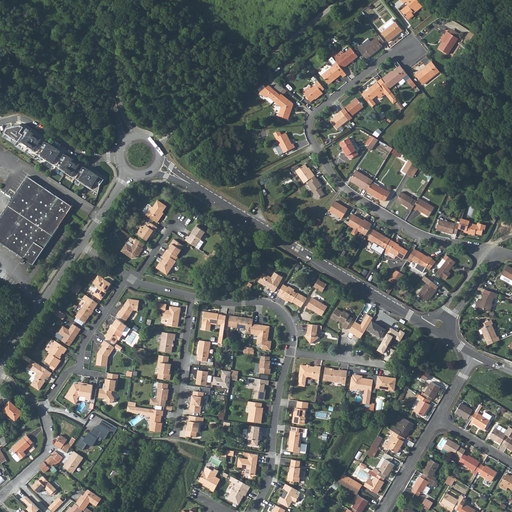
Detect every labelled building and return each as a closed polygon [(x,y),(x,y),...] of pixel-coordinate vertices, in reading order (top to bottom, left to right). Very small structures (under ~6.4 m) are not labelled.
[(401,0),(404,3),(406,1),(408,3),(407,4),(408,4),(408,5),(409,7),(408,8),(407,7),(402,11),(407,19),(413,14),(412,13),(422,5),(417,0),(401,0)] [(412,13),(413,14),(423,6),(422,5),(412,13)] [(382,33),(388,41),(402,30),(395,22),(392,19),(384,26),(386,29),(382,33)] [(449,32),(457,37),(460,33),(452,28),(449,32)] [(442,38),(444,39),(443,42),(439,48),(448,54),(458,38),(457,37),(449,32),(447,31),(442,38)] [(357,48),(365,58),(369,54),(370,56),(383,46),(381,44),(384,41),(379,35),(364,47),(361,44),(357,48)] [(463,43),(467,45),(471,37),(467,35),(463,43)] [(337,54),(333,57),(342,68),(345,65),(346,66),(358,56),(351,48),(339,57),(337,54)] [(322,75),(328,83),(333,79),(334,80),(341,74),(343,77),(347,75),(342,68),(333,57),(329,59),(334,66),(332,68),(322,75)] [(428,63),(425,66),(426,67),(416,76),(422,84),(439,70),(434,64),(431,66),(428,63)] [(381,79),(387,86),(389,89),(404,78),(407,74),(400,65),(397,68),(392,72),(386,77),(385,76),(381,79)] [(413,88),(417,85),(411,77),(407,79),(413,88)] [(362,94),(372,107),(375,104),(372,99),(377,95),(380,98),(386,93),(383,90),(384,90),(383,89),(387,86),(381,79),(370,87),(371,88),(366,92),(365,92),(362,94)] [(304,94),(311,102),(317,97),(317,98),(323,93),(322,91),(325,89),(318,81),(315,83),(316,85),(311,88),(304,94)] [(260,92),(266,97),(267,95),(273,89),(269,85),(264,89),(263,90),(260,92)] [(412,94),(414,96),(421,90),(417,85),(414,88),(416,91),(412,94)] [(389,89),(387,86),(383,89),(384,90),(383,90),(386,93),(393,103),(398,99),(389,89)] [(267,95),(275,102),(281,95),(273,89),(267,95)] [(278,116),(287,120),(290,112),(289,112),(290,109),(291,110),(293,104),(281,94),(281,95),(275,102),(281,107),(278,116)] [(344,108),(351,116),(363,106),(357,98),(344,108)] [(401,110),(405,106),(400,101),(396,104),(401,110)] [(342,110),(338,113),(339,114),(330,121),(337,129),(349,120),(342,110)] [(54,170),(61,159),(58,157),(61,152),(49,143),(45,149),(39,145),(42,139),(30,131),(26,136),(20,133),(24,127),(21,125),(13,127),(20,132),(20,133),(23,135),(19,141),(16,146),(54,170)] [(20,132),(13,127),(8,129),(5,133),(19,141),(23,135),(20,133),(20,132)] [(280,145),(284,153),(295,147),(293,143),(292,144),(286,132),(282,134),(280,131),(277,132),(274,133),(276,137),(280,145)] [(366,143),(369,145),(374,137),(372,136),(366,143)] [(343,148),(345,151),(344,152),(347,156),(348,155),(350,159),(357,154),(355,150),(356,149),(349,138),(348,137),(340,143),(343,148)] [(367,148),(371,150),(379,140),(377,138),(374,137),(369,145),(367,148)] [(64,161),(61,159),(54,170),(76,185),(79,181),(98,193),(100,186),(104,179),(87,168),(83,174),(77,170),(80,164),(68,156),(64,161)] [(402,171),(406,173),(412,162),(409,159),(402,171)] [(419,166),(412,162),(406,173),(412,177),(419,166)] [(301,179),(304,183),(308,180),(315,175),(313,172),(312,173),(308,168),(305,164),(296,171),(301,179)] [(351,179),(358,183),(357,184),(367,190),(372,182),(373,180),(356,170),(351,179)] [(308,180),(310,183),(308,185),(318,199),(324,194),(321,190),(319,187),(321,186),(322,185),(315,175),(308,180)] [(53,235),(55,231),(67,213),(68,214),(69,213),(68,212),(72,206),(56,196),(46,189),(28,176),(0,218),(0,242),(22,258),(20,261),(23,262),(25,260),(33,265),(53,235)] [(367,190),(375,194),(374,195),(381,200),(382,199),(385,201),(390,192),(387,190),(387,191),(372,182),(367,190)] [(396,200),(402,203),(408,207),(407,208),(411,211),(412,208),(417,201),(401,191),(396,200)] [(412,208),(416,211),(417,210),(429,217),(434,207),(428,203),(419,198),(417,201),(412,208)] [(146,215),(157,223),(163,215),(161,214),(166,206),(158,201),(153,208),(152,207),(146,215)] [(329,210),(342,218),(348,209),(335,201),(329,210)] [(358,231),(362,233),(365,235),(372,224),(369,222),(365,220),(364,221),(353,214),(347,224),(354,228),(351,233),(355,236),(358,231)] [(459,224),(458,228),(464,230),(467,231),(466,232),(475,235),(475,232),(482,234),(483,230),(484,229),(485,226),(485,224),(479,223),(478,223),(477,225),(469,223),(470,221),(461,218),(459,224)] [(437,228),(444,230),(444,232),(452,234),(453,233),(456,234),(458,228),(459,224),(456,223),(455,224),(448,221),(439,219),(437,228)] [(141,236),(147,241),(149,236),(150,237),(152,235),(153,236),(156,232),(155,231),(157,227),(150,222),(147,226),(146,225),(143,229),(145,230),(141,236)] [(185,240),(195,247),(200,239),(201,240),(207,231),(197,225),(189,236),(188,235),(185,240)] [(384,250),(385,249),(390,240),(374,230),(368,239),(381,247),(380,249),(384,250)] [(136,238),(133,243),(134,243),(132,247),(126,244),(121,252),(132,259),(136,258),(139,253),(140,254),(143,249),(142,248),(144,244),(136,238)] [(164,253),(175,260),(178,257),(177,256),(183,247),(178,245),(180,243),(174,239),(171,243),(172,243),(168,250),(167,249),(164,253)] [(200,239),(195,247),(199,249),(203,242),(201,240),(200,239)] [(390,240),(385,249),(384,250),(383,252),(387,254),(389,251),(403,259),(408,251),(399,246),(399,245),(390,240)] [(407,259),(411,261),(412,260),(417,263),(417,264),(422,267),(423,265),(426,267),(430,269),(436,261),(432,259),(432,258),(428,256),(427,257),(423,254),(424,253),(414,248),(407,259)] [(209,256),(213,258),(217,251),(214,250),(212,254),(210,253),(209,256)] [(164,253),(161,257),(163,258),(160,263),(159,263),(156,267),(167,274),(176,261),(175,260),(164,253)] [(436,273),(443,278),(445,280),(451,273),(448,271),(455,262),(446,254),(443,259),(446,261),(440,268),(436,273)] [(511,267),(507,265),(500,279),(511,285),(511,267)] [(390,280),(393,282),(400,272),(396,269),(390,280)] [(400,272),(393,282),(398,285),(404,275),(400,272)] [(259,282),(270,289),(270,290),(273,292),(274,291),(274,292),(280,283),(279,283),(282,279),(273,273),(271,278),(264,274),(259,282)] [(92,283),(98,287),(93,295),(101,300),(115,279),(107,274),(103,279),(98,275),(92,283)] [(407,281),(416,287),(420,281),(411,275),(407,281)] [(429,298),(433,292),(434,293),(437,290),(436,289),(438,286),(425,275),(422,279),(427,283),(418,295),(426,301),(429,298)] [(326,285),(318,280),(314,287),(322,292),(326,285)] [(301,307),(307,298),(298,293),(297,294),(294,292),(294,290),(289,287),(288,288),(283,285),(277,295),(282,298),(282,299),(286,301),(287,300),(291,302),(293,302),(301,307)] [(478,308),(488,311),(491,303),(495,293),(485,289),(481,301),(478,308)] [(85,323),(98,303),(89,297),(85,295),(83,298),(87,301),(76,317),(85,323)] [(306,308),(310,310),(310,309),(322,316),(327,307),(312,298),(306,308)] [(117,314),(126,320),(133,310),(137,311),(139,301),(128,299),(124,305),(125,306),(123,308),(121,311),(120,310),(117,314)] [(167,304),(159,303),(157,311),(160,311),(163,311),(162,318),(168,319),(167,325),(178,327),(181,308),(170,306),(169,310),(166,310),(167,304)] [(66,315),(57,309),(54,313),(63,319),(66,315)] [(342,327),(346,330),(353,318),(348,315),(348,313),(344,311),(343,312),(337,309),(331,318),(337,322),(338,320),(344,324),(342,327)] [(204,311),(202,324),(201,329),(210,331),(211,325),(211,324),(217,325),(217,324),(221,325),(222,315),(218,314),(204,311)] [(219,343),(223,343),(227,315),(222,315),(221,325),(219,343)] [(355,322),(349,332),(360,338),(372,318),(367,315),(360,325),(355,322)] [(246,333),(251,334),(252,324),(253,319),(233,316),(233,317),(230,317),(228,327),(246,329),(246,333)] [(117,319),(105,336),(115,343),(118,339),(120,338),(122,335),(122,333),(127,326),(117,319)] [(486,341),(488,345),(500,340),(498,336),(497,337),(491,324),(493,323),(492,320),(479,325),(486,341)] [(367,330),(381,338),(385,330),(372,322),(367,330)] [(68,330),(64,326),(57,337),(69,346),(71,342),(72,343),(75,338),(74,338),(76,336),(81,330),(73,324),(69,331),(68,330)] [(261,349),(270,350),(271,341),(267,341),(269,327),(252,324),(251,334),(258,335),(256,344),(262,345),(261,349)] [(318,326),(309,324),(307,334),(304,336),(310,344),(318,338),(316,335),(317,329),(322,330),(322,326),(318,326)] [(390,327),(377,351),(383,354),(393,338),(400,342),(405,333),(400,330),(399,333),(390,327)] [(160,351),(171,353),(173,340),(174,341),(175,334),(162,333),(160,351)] [(104,340),(101,344),(103,345),(100,349),(100,350),(99,352),(98,351),(97,354),(96,364),(107,365),(108,356),(114,347),(104,340)] [(200,340),(197,356),(198,356),(198,360),(207,361),(207,357),(208,357),(210,342),(200,340)] [(56,341),(48,352),(49,353),(45,360),(51,365),(50,367),(54,369),(55,367),(61,359),(59,357),(60,355),(61,356),(63,352),(64,352),(67,348),(56,341)] [(159,355),(158,366),(160,366),(159,372),(158,378),(170,380),(170,376),(170,375),(171,364),(168,364),(169,356),(159,355)] [(262,356),(261,360),(260,364),(256,363),(255,372),(270,374),(271,369),(270,369),(271,361),(270,361),(270,357),(262,356)] [(36,373),(34,376),(36,377),(31,384),(39,390),(44,383),(43,382),(47,376),(48,377),(52,373),(41,366),(32,359),(27,366),(36,373)] [(319,379),(321,367),(315,366),(315,367),(301,365),(299,376),(300,377),(298,385),(305,386),(306,378),(308,377),(313,377),(314,379),(319,379)] [(346,384),(348,371),(339,370),(339,371),(331,370),(331,369),(325,368),(324,380),(341,383),(341,384),(346,384)] [(414,375),(425,381),(429,374),(418,368),(414,375)] [(196,384),(206,385),(206,381),(207,375),(208,372),(198,370),(196,384)] [(213,376),(212,385),(229,387),(231,372),(222,370),(221,377),(213,376)] [(108,373),(107,379),(106,379),(104,388),(102,388),(99,390),(99,395),(101,398),(105,398),(109,402),(111,403),(115,400),(115,397),(112,393),(112,389),(115,389),(116,380),(118,380),(119,374),(108,373)] [(359,378),(359,376),(353,375),(353,377),(352,377),(350,389),(354,390),(357,390),(357,389),(365,390),(363,404),(370,405),(373,380),(362,378),(359,378)] [(376,389),(385,390),(386,391),(388,391),(389,391),(394,391),(396,378),(378,376),(376,389)] [(253,389),(252,398),(265,400),(266,392),(264,391),(265,385),(268,385),(269,380),(249,377),(248,388),(253,389)] [(167,389),(168,384),(158,382),(158,388),(156,399),(151,398),(150,404),(156,405),(155,405),(165,406),(167,395),(168,389),(167,389)] [(424,397),(431,401),(432,398),(433,399),(440,387),(431,382),(424,393),(425,394),(424,397)] [(88,388),(88,386),(82,384),(81,386),(79,386),(79,384),(74,383),(65,397),(76,404),(79,400),(78,399),(80,396),(86,397),(86,398),(91,398),(92,389),(88,388)] [(194,391),(193,396),(192,395),(190,403),(192,403),(192,406),(190,406),(189,410),(200,412),(202,397),(203,397),(204,392),(194,391)] [(414,411),(423,416),(430,405),(429,404),(431,401),(424,397),(421,396),(420,399),(421,399),(414,411)] [(12,418),(13,417),(17,420),(23,412),(10,401),(3,410),(12,418)] [(248,401),(248,406),(251,406),(248,421),(261,423),(263,408),(261,408),(262,403),(248,401)] [(297,401),(296,408),(295,412),(294,412),(292,423),(303,424),(305,423),(305,418),(305,416),(306,410),(308,410),(308,403),(297,401)] [(471,420),(475,413),(476,410),(473,408),(472,410),(461,403),(456,412),(467,419),(468,418),(471,420)] [(151,409),(128,406),(127,411),(133,412),(132,413),(138,414),(139,413),(143,414),(144,415),(150,416),(151,409)] [(150,416),(151,418),(150,422),(151,423),(150,430),(162,432),(163,423),(161,423),(162,416),(163,416),(164,411),(151,409),(150,416)] [(471,420),(474,421),(473,423),(484,429),(490,420),(478,413),(478,415),(475,413),(471,420)] [(189,416),(189,421),(188,421),(187,427),(188,427),(188,430),(186,431),(185,436),(196,438),(197,432),(198,432),(199,423),(203,423),(203,418),(189,416)] [(395,428),(398,430),(405,419),(402,417),(396,427),(395,428)] [(100,424),(111,432),(114,426),(103,419),(100,424)] [(393,431),(404,438),(406,435),(407,436),(414,424),(405,419),(398,430),(395,428),(393,431)] [(495,428),(489,437),(500,444),(501,443),(504,445),(511,431),(511,428),(510,427),(509,427),(507,430),(498,424),(496,428),(495,428)] [(247,434),(249,435),(248,439),(249,439),(249,444),(250,446),(256,446),(258,445),(259,438),(260,438),(261,432),(260,432),(260,427),(250,426),(249,430),(248,430),(247,434)] [(87,443),(92,447),(102,432),(95,427),(91,434),(89,432),(85,439),(81,437),(76,446),(83,450),(87,443)] [(292,427),(291,431),(290,431),(289,439),(290,440),(288,451),(299,453),(301,437),(302,433),(304,433),(304,429),(292,427)] [(393,431),(391,430),(389,433),(392,435),(387,443),(386,442),(384,445),(384,447),(387,448),(387,447),(397,453),(404,442),(403,441),(404,438),(393,431)] [(56,439),(57,440),(54,445),(57,447),(66,453),(71,446),(76,439),(72,437),(69,442),(67,440),(67,439),(61,435),(60,437),(58,436),(56,439)] [(372,445),(377,448),(383,438),(378,435),(372,445)] [(4,446),(8,442),(4,436),(0,439),(0,440),(1,443),(4,446)] [(15,453),(12,456),(17,461),(18,461),(20,459),(21,459),(26,455),(23,452),(31,445),(30,445),(33,442),(27,436),(12,449),(15,453)] [(454,455),(455,454),(458,456),(462,449),(459,447),(460,446),(448,439),(443,448),(454,455)] [(367,454),(373,458),(378,449),(377,448),(372,445),(370,448),(367,454)] [(117,455),(129,461),(133,453),(122,447),(117,455)] [(51,455),(59,462),(63,457),(54,451),(51,455)] [(83,458),(74,451),(63,467),(73,473),(83,458)] [(250,454),(248,460),(239,459),(238,467),(247,469),(247,474),(255,475),(258,455),(250,454)] [(48,459),(54,465),(59,462),(51,455),(48,459)] [(476,475),(478,472),(482,465),(479,463),(479,462),(468,455),(463,464),(473,471),(472,473),(476,475)] [(39,466),(45,472),(54,465),(48,459),(39,466)] [(373,471),(385,478),(386,476),(388,477),(394,465),(385,459),(378,471),(374,469),(373,471)] [(422,474),(433,481),(435,477),(432,476),(439,465),(430,459),(423,471),(424,471),(422,474)] [(293,460),(292,466),(290,466),(289,474),(288,476),(287,480),(299,482),(300,477),(299,477),(300,468),(299,468),(300,461),(293,460)] [(478,472),(481,474),(480,475),(491,482),(497,473),(486,466),(485,467),(482,465),(478,472)] [(214,492),(220,480),(215,477),(219,471),(215,469),(213,471),(206,467),(199,481),(204,484),(204,485),(210,489),(210,490),(214,492)] [(115,471),(110,477),(116,480),(120,474),(119,473),(115,471)] [(368,488),(377,494),(384,482),(383,481),(385,478),(373,471),(372,471),(370,475),(374,477),(372,482),(368,488)] [(422,474),(421,477),(420,477),(413,488),(414,489),(412,492),(419,495),(421,493),(422,494),(422,493),(426,486),(428,483),(434,487),(437,483),(435,482),(433,481),(422,474)] [(501,483),(508,487),(511,489),(511,477),(506,474),(501,483)] [(343,475),(341,479),(350,484),(359,489),(362,485),(343,475)] [(33,487),(37,491),(48,480),(44,476),(33,487)] [(338,483),(347,488),(347,489),(356,495),(359,489),(350,484),(341,479),(338,483)] [(37,491),(39,492),(42,489),(44,490),(46,488),(52,494),(57,489),(48,480),(37,491)] [(228,499),(239,505),(244,495),(246,496),(249,490),(236,483),(234,487),(233,488),(231,491),(232,492),(228,499)] [(285,484),(283,488),(285,490),(281,497),(280,497),(278,502),(288,507),(292,501),(295,502),(299,495),(296,494),(297,491),(285,484)] [(96,494),(88,489),(82,497),(81,496),(75,504),(76,504),(83,510),(84,510),(86,507),(90,501),(96,506),(102,498),(96,494)] [(456,510),(460,503),(458,502),(458,500),(447,493),(441,503),(453,509),(453,508),(456,510)] [(351,511),(352,511),(362,511),(368,502),(359,496),(352,508),(353,508),(351,511)] [(26,497),(23,500),(30,506),(27,509),(30,511),(36,511),(39,509),(26,497)] [(48,508),(52,511),(53,511),(63,502),(58,498),(48,508)] [(422,503),(426,505),(430,508),(433,503),(425,498),(422,503)] [(456,510),(459,511),(474,511),(475,510),(464,504),(467,500),(463,498),(461,501),(460,503),(456,510)] [(68,510),(66,511),(80,511),(83,510),(76,504),(75,504),(75,503),(71,508),(69,511),(68,510)]
